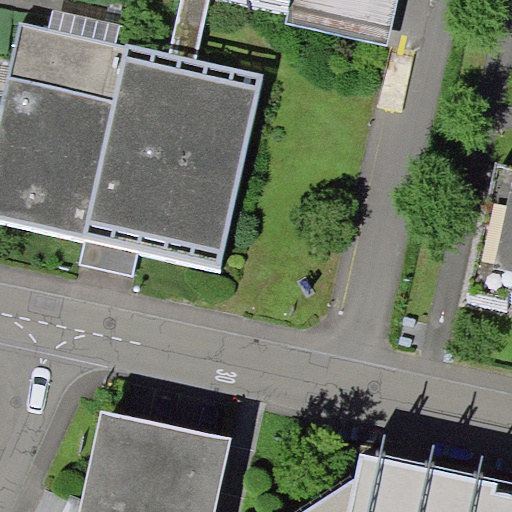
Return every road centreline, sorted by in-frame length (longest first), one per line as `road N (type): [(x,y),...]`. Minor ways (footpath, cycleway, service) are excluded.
road 1 (residential): [(511,432),(58,322)]
road 2 (unknown): [(383,404),(458,0)]
road 3 (residential): [(58,322),(0,457)]
